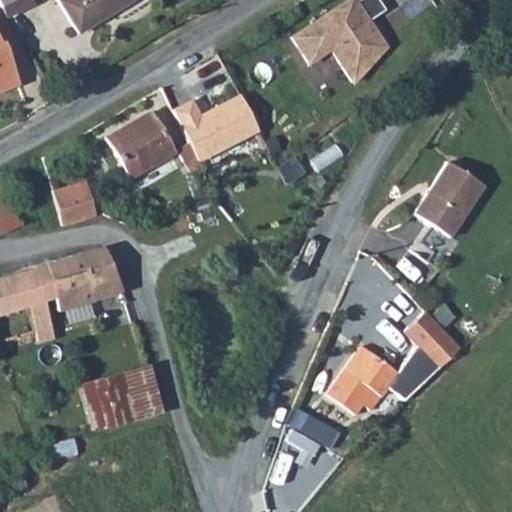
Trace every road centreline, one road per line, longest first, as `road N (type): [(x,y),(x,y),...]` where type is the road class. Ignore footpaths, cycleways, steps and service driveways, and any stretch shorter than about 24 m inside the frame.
road 1 (unclassified): [(495,0),(361,181),(299,304),(232,511)]
road 2 (unclassified): [(257,0),(0,152)]
